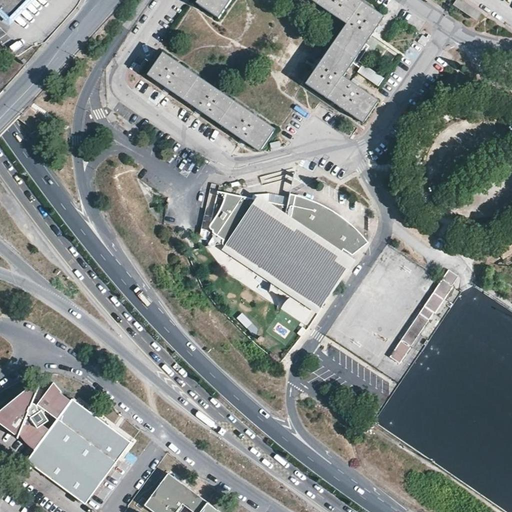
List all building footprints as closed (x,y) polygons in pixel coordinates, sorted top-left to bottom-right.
[(30,0),(0,0),(0,8),(12,20),(30,0)] [(199,0),(198,3),(220,18),(232,0),(311,0),(347,24),(317,69),(307,84),(337,104),(364,122),(380,101),(368,93),(344,77),(365,46),(385,17),(367,5),(359,0),(199,0)] [(482,13),(462,0),(457,0),(455,4),(477,20),(482,13)] [(247,143),(259,151),(260,152),(261,151),(275,129),(164,53),(149,76),(162,85),(202,112),(247,143)] [(363,65),(358,73),(380,86),(385,78),(363,65)] [(227,246),(321,308),(347,268),(336,262),(336,261),(338,261),(341,259),(342,257),(342,256),(340,254),(342,250),(352,255),(368,242),(350,223),(347,224),(345,223),(343,221),(344,217),(335,212),(290,194),(287,206),(218,191),(206,247),(221,244),(222,246),(224,247),(225,247),(226,247),(227,246)] [(511,251),(511,234),(496,247),(504,258),(511,251)] [(222,250),(317,313),(321,308),(227,246),(226,247),(225,247),(224,247),(222,250)] [(435,314),(454,287),(453,286),(460,277),(450,270),(443,280),(419,315),(401,340),(389,356),(399,363),(434,313),(435,314)] [(242,313),(237,318),(252,334),(257,329),(242,313)] [(60,390),(54,382),(41,399),(36,395),(38,389),(29,393),(24,390),(18,398),(0,412),(0,420),(37,448),(27,461),(85,504),(131,442),(70,398),(70,399),(60,391),(60,390)] [(219,511),(168,474),(145,506),(153,511),(219,511)]
